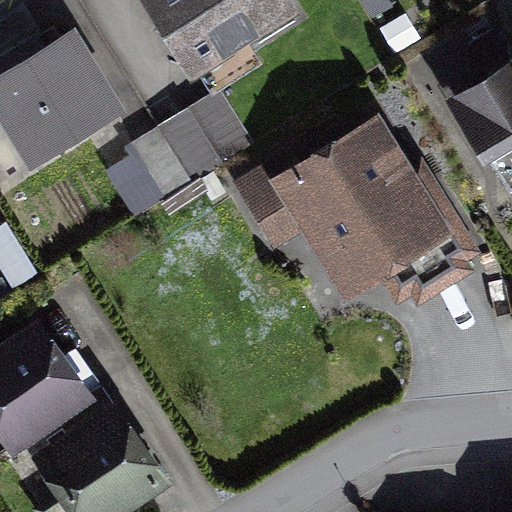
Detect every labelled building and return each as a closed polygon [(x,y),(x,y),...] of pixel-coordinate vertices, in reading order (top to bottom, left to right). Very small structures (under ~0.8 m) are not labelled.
[(164,0),(194,45),(260,0),(164,0)] [(0,74),(0,95),(33,151),(123,98),(82,27),(52,44),(47,35),(17,53),(19,57),(22,62),(0,74)] [(511,57),(446,96),(485,162),(492,158),(510,189),(511,187),(511,57)] [(173,141),(229,110),(221,96),(105,160),(135,213),(195,180),(173,141)] [(270,175),(335,285),(372,263),(437,224),(372,114),(270,175)] [(0,226),(0,260),(18,287),(38,274),(5,223),(0,226)] [(0,344),(0,435),(12,453),(96,396),(68,355),(41,316),(0,344)] [(31,455),(70,511),(118,511),(170,477),(142,437),(115,398),(31,455)]
